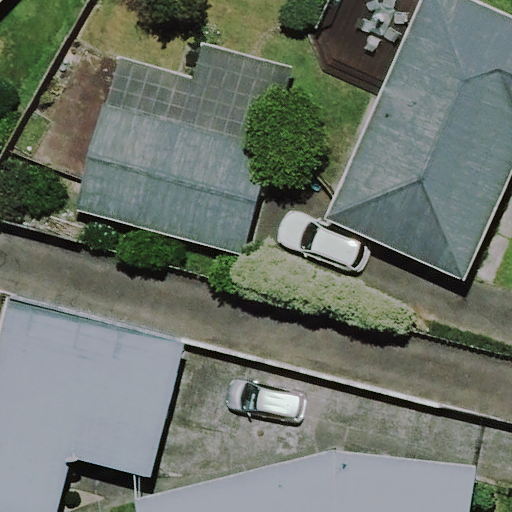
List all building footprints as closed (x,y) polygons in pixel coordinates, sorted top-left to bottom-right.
[(0,0),(0,14),(13,0),(0,0)] [(511,26),(451,0),(428,0),(327,231),(469,293),(511,194),(511,26)] [(284,101),(116,56),(72,220),(240,265),(284,101)] [(182,359),(6,316),(0,339),(0,511),(61,511),(73,466),(150,485),(182,359)] [(472,511),(477,479),(323,471),(142,510),(142,511),(472,511)]
